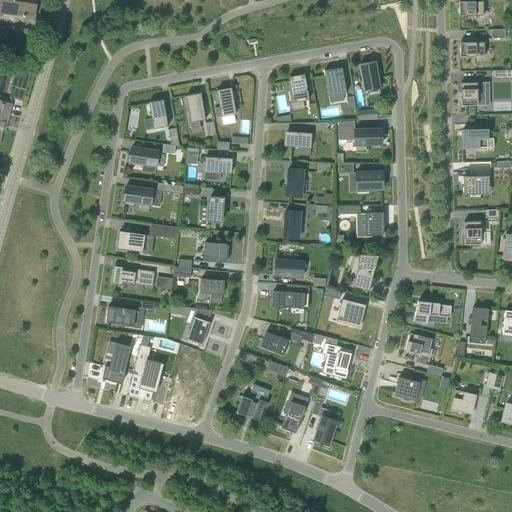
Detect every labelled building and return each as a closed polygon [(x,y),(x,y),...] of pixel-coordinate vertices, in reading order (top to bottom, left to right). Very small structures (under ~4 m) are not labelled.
[(0,0),(0,3),(0,16),(1,17),(3,7),(18,9),(17,16),(34,18),(36,0),(0,0)] [(459,16),(483,16),(483,2),(458,2),(459,16)] [(491,39),(505,38),(505,30),(491,30),(491,39)] [(484,43),(460,43),(459,43),(460,57),(484,57),(484,43)] [(359,65),(363,89),(379,86),(375,62),(359,65)] [(328,97),(346,94),(341,68),(324,71),(328,97)] [(511,70),(492,71),(493,79),(511,79),(511,70)] [(308,100),(304,75),(288,78),(293,103),(308,100)] [(461,106),(485,106),(485,83),(460,83),(461,106)] [(12,98),(23,101),(26,91),(15,87),(12,98)] [(216,91),(216,92),(221,117),(236,115),(231,88),(216,91)] [(186,96),(186,97),(190,123),(205,120),(200,94),(186,96)] [(355,109),(353,97),(346,98),(348,111),(355,109)] [(148,103),(148,104),(153,129),(168,127),(163,100),(148,103)] [(7,117),(10,105),(0,102),(0,134),(2,128),(1,127),(4,116),(7,117)] [(317,113),(315,103),(308,104),(310,114),(317,113)] [(358,120),(376,118),(375,110),(358,112),(358,120)] [(215,134),(213,122),(205,123),(207,135),(215,134)] [(327,131),(327,123),(315,123),(315,131),(327,131)] [(171,145),(175,146),(179,147),(176,128),(168,130),(171,145)] [(487,129),(461,130),(462,147),(477,147),(477,149),(487,149),(487,129)] [(381,145),(381,130),(354,130),(354,145),(355,145),(355,151),(366,151),(366,145),(381,145)] [(311,134),(286,132),(284,132),(283,147),(310,149),(311,134)] [(229,143),(217,142),(216,150),(228,151),(229,143)] [(175,146),(171,145),(163,144),(162,152),(174,154),(175,146)] [(129,162),(130,163),(156,166),(158,152),(149,150),(149,152),(143,151),(144,150),(131,148),(129,162)] [(198,157),(199,149),(187,148),(186,156),(198,157)] [(231,174),(232,164),(232,159),(205,157),(204,172),(231,174)] [(317,171),(330,172),(330,164),(318,163),(317,171)] [(338,174),(348,174),(353,174),(353,173),(353,164),(338,164),(338,174)] [(288,169),(287,179),(286,196),(301,197),(303,170),(288,169)] [(355,173),(356,193),(367,192),(367,190),(382,189),(382,172),(355,173)] [(463,177),(463,195),(470,195),(470,197),(480,197),(480,195),(483,195),(483,185),(488,185),(488,176),(463,177)] [(156,191),(181,195),(182,187),(158,183),(156,191)] [(123,201),(125,201),(138,203),(138,208),(148,210),(149,205),(150,205),(152,190),(144,189),(143,190),(138,189),(138,188),(125,186),(123,201)] [(199,188),(182,187),(181,195),(198,196),(199,188)] [(324,197),(316,197),(316,203),(331,203),(332,194),(324,193),(324,197)] [(217,220),(222,221),(224,198),(210,197),(210,202),(207,201),(205,222),(217,223),(217,220)] [(315,214),(327,214),(327,206),(315,205),(315,214)] [(338,207),(338,215),(360,214),(360,206),(338,207)] [(499,218),(498,210),(485,210),(485,219),(487,219),(498,218),(499,218)] [(285,211),(284,221),(283,238),(298,239),(300,212),(285,211)] [(364,213),(365,236),(383,236),(383,213),(364,213)] [(469,245),(480,245),(480,232),(490,232),(490,225),(491,225),(497,224),(499,224),(499,221),(498,221),(487,221),(480,221),(464,222),(464,237),(464,245),(469,245)] [(177,228),(150,224),(149,235),(170,239),(171,235),(176,236),(177,228)] [(119,231),(116,250),(127,252),(127,250),(142,252),(145,235),(119,231)] [(501,248),(504,248),(502,260),(511,261),(511,235),(505,234),(505,239),(502,239),(501,248)] [(343,241),(343,235),(337,235),(337,246),(348,246),(348,241),(343,241)] [(228,246),(226,245),(227,244),(204,242),(202,261),(225,263),(225,262),(227,262),(228,246)] [(358,255),(357,270),(352,287),(366,291),(370,273),(373,274),(374,269),(378,256),(358,255)] [(179,259),(178,268),(191,269),(191,260),(179,259)] [(302,262),(275,261),(275,271),(277,271),(277,275),(282,276),(301,277),(302,262)] [(122,283),(142,286),(152,287),(154,272),(122,267),(121,271),(113,270),(111,284),(114,284),(114,285),(121,286),(122,283)] [(191,269),(178,268),(174,267),(173,277),(190,278),(191,269)] [(313,286),(325,286),(326,279),(313,278),(313,286)] [(223,291),(224,281),(201,279),(200,294),(210,295),(209,303),(221,304),(222,291),(223,291)] [(339,299),(339,298),(340,291),(341,292),(341,291),(326,287),(324,295),(339,299)] [(273,291),(271,307),(290,308),(290,306),(301,306),(301,299),(306,299),(307,292),(291,290),(291,292),(273,291)] [(365,304),(345,298),(338,326),(359,332),(365,304)] [(140,308),(154,310),(155,303),(141,301),(140,308)] [(429,315),(450,318),(451,306),(439,305),(439,304),(418,302),(413,321),(426,325),(429,315)] [(169,313),(186,315),(189,308),(170,305),(169,313)] [(106,322),(133,326),(136,308),(123,307),(123,309),(108,306),(106,322)] [(485,339),(488,309),(472,307),(469,337),(470,337),(484,338),(484,339),(485,339)] [(212,311),(198,309),(195,317),(194,317),(186,340),(201,345),(210,323),(208,322),(212,311)] [(511,311),(504,311),(501,335),(511,335),(511,311)] [(304,331),(292,328),(290,335),(301,339),(304,331)] [(283,355),(288,339),(265,331),(260,347),(283,355)] [(428,357),(433,339),(409,333),(404,351),(428,357)] [(463,358),(465,342),(459,342),(457,358),(463,358)] [(325,343),(324,344),(326,345),(324,353),(331,354),(328,368),(336,370),(334,376),(336,376),(336,375),(345,377),(345,379),(346,380),(350,363),(348,363),(349,358),(350,355),(352,355),(353,354),(351,353),(351,351),(353,352),(354,350),(325,343)] [(141,377),(138,389),(156,393),(162,371),(172,373),(177,353),(161,349),(156,368),(145,366),(150,348),(140,345),(133,374),(141,377)] [(102,379),(121,384),(124,371),(130,347),(129,346),(128,350),(117,347),(112,368),(110,367),(105,366),(102,379)] [(270,361),(266,370),(285,377),(288,368),(270,361)] [(441,376),(443,369),(428,365),(426,373),(441,376)] [(488,373),(485,387),(492,389),(496,374),(488,373)] [(500,391),(503,376),(496,374),(492,389),(500,391)] [(316,397),(322,380),(310,376),(307,383),(313,385),(309,396),(316,399),(316,397)] [(414,387),(416,382),(398,377),(394,396),(403,398),(403,400),(408,401),(409,400),(419,402),(422,389),(414,387)] [(267,398),(270,391),(253,385),(250,392),(256,394),(253,402),(251,402),(252,400),(242,396),(236,413),(246,417),(246,415),(252,417),(252,419),(259,421),(265,405),(262,404),(264,397),(267,398)] [(450,410),(462,413),(471,415),(476,395),(455,390),(450,410)] [(311,414),(318,416),(323,399),(316,397),(316,399),(311,414)] [(306,407),(305,406),(289,401),(285,412),(284,412),(284,413),(286,414),(281,428),(295,433),(298,425),(300,419),(301,419),(306,407)] [(502,422),(511,424),(511,404),(507,403),(502,422)] [(318,427),(313,440),(328,445),(336,422),(320,416),(317,426),(318,427)]
